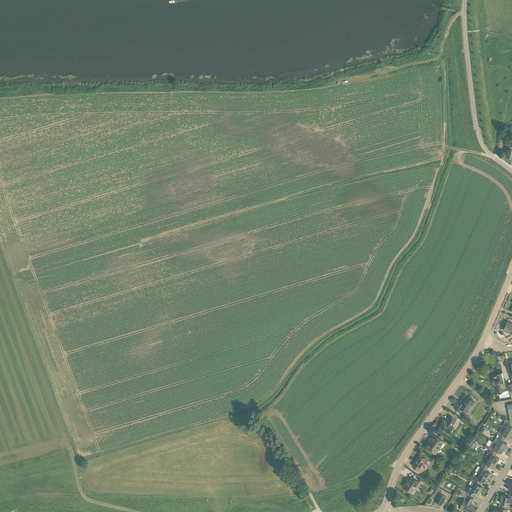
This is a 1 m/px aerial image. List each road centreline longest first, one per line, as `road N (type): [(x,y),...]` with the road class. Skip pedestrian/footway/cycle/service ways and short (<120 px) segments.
road 1 (tertiary): [(383,508),(400,461),(482,340)]
road 2 (residential): [(466,0),(470,112),(480,142)]
road 3 (track): [(318,511),(270,429),(247,430),(234,418)]
